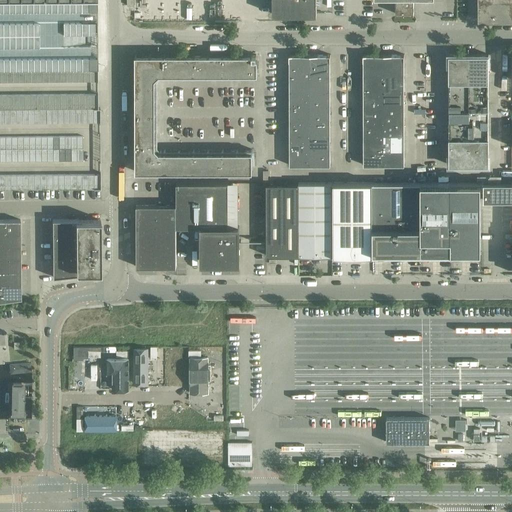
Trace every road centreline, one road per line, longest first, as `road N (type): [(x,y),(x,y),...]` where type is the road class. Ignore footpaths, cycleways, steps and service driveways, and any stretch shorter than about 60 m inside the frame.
road 1 (tertiary): [(95,496),(511,495)]
road 2 (unclassified): [(113,37),(511,37)]
road 3 (unclassified): [(115,290),(511,290)]
road 4 (unknown): [(260,0),(258,162),(114,169)]
road 5 (unknown): [(511,407),(263,403)]
road 6 (unclassified): [(50,492),(50,320)]
road 7 (unclassified): [(115,205),(113,37)]
road 8 (unknown): [(50,397),(189,397)]
